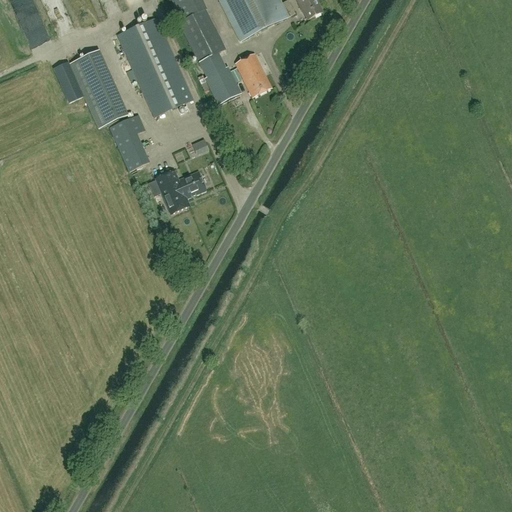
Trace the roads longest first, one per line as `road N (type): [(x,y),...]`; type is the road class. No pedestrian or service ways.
road 1 (unclassified): [(74,511),(366,0)]
road 2 (track): [(115,511),(281,218)]
road 3 (track): [(281,218),(411,0)]
